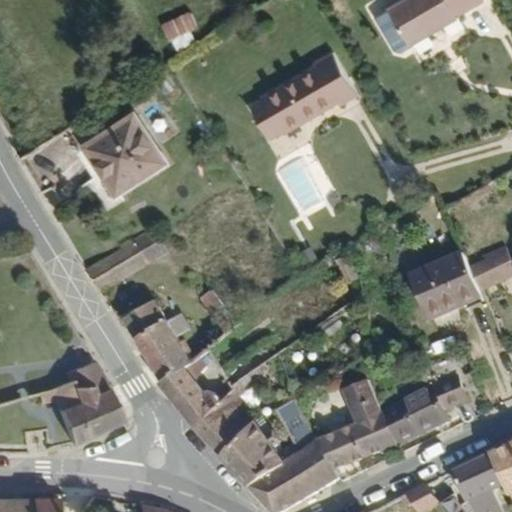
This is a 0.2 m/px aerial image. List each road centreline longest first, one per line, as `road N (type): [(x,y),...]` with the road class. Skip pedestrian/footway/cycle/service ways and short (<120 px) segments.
road 1 (secondary): [(158,482),(146,406),(27,209)]
road 2 (residential): [(333,511),(511,423)]
road 3 (secondary): [(0,466),(158,482)]
